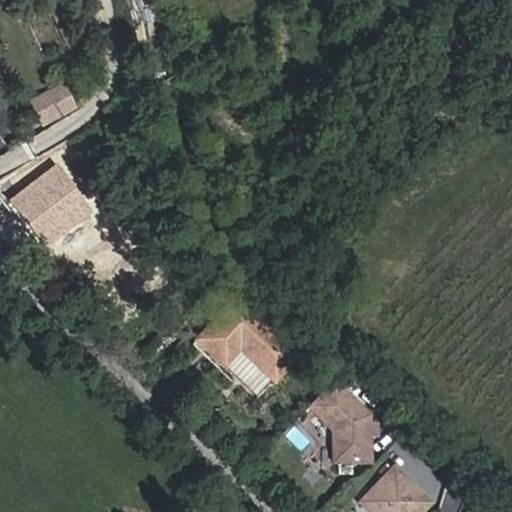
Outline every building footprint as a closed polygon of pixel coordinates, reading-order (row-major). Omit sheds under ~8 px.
[(29,99),(43,126),(80,107),(66,80),(29,99)] [(0,126),(16,115),(3,96),(0,98),(0,126)] [(11,208),(37,241),(84,203),(58,170),(11,208)] [(304,362),(240,304),(201,345),(229,371),(244,357),(280,390),(304,362)] [(380,464),(379,439),(378,426),(377,417),(343,382),(313,412),(336,437),(338,467),(380,464)] [(387,439),(387,426),(378,426),(379,439),(387,439)] [(369,511),(424,511),(434,503),(397,466),(360,503),(369,511)]
